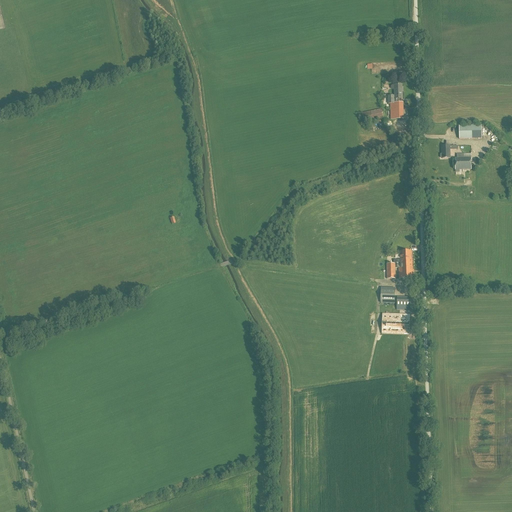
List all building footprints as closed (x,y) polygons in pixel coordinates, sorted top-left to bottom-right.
[(402,90),(402,85),(392,85),(391,86),(391,89),(392,90),(394,90),(395,95),(388,96),(388,103),(390,103),(391,119),(403,119),(403,103),(401,103),(401,99),(403,99),(402,92),(404,92),(404,90),(402,90)] [(364,122),(384,118),(382,109),(362,113),(364,122)] [(408,134),(408,125),(396,125),(396,134),(408,134)] [(459,139),(465,139),(482,138),(482,125),(459,126),(459,139)] [(442,159),(450,159),(450,146),(442,146),(442,153),(441,154),(441,158),(442,158),(442,159)] [(471,158),(471,154),(457,154),(457,158),(455,158),(455,170),(455,171),(456,171),(456,173),(463,173),(463,170),(471,170),(471,158)] [(396,268),(399,268),(399,279),(412,278),(412,259),(412,251),(401,252),(401,260),(399,260),(397,260),(394,260),(394,264),(387,264),(387,279),(396,279),(396,268)] [(395,303),(395,288),(381,287),(381,303),(395,303)] [(410,310),(411,297),(397,297),(397,310),(410,310)] [(383,323),(383,334),(411,335),(411,324),(383,323)]
